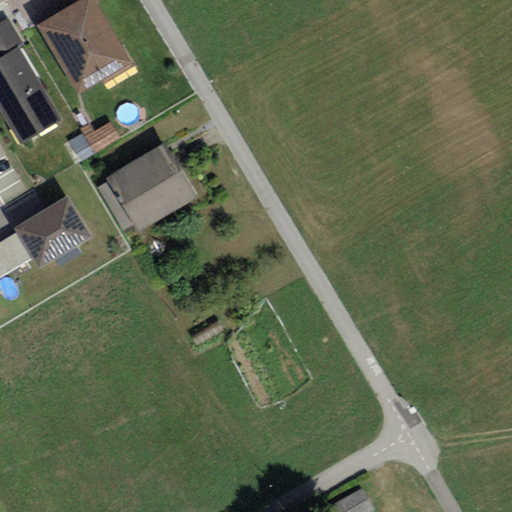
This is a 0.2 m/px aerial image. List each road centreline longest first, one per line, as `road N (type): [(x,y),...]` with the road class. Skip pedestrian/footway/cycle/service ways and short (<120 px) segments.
road 1 (residential): [(409,435),(148,0)]
road 2 (residential): [(409,435),(276,511)]
